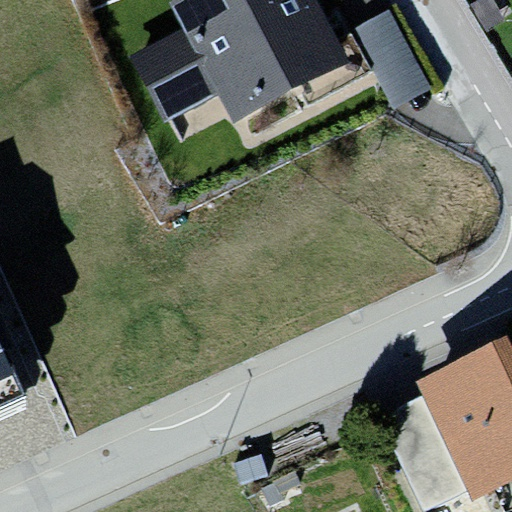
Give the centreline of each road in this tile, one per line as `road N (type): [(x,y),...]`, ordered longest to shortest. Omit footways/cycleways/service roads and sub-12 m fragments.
road 1 (residential): [(511,283),(14,511)]
road 2 (residential): [(511,156),(414,0)]
